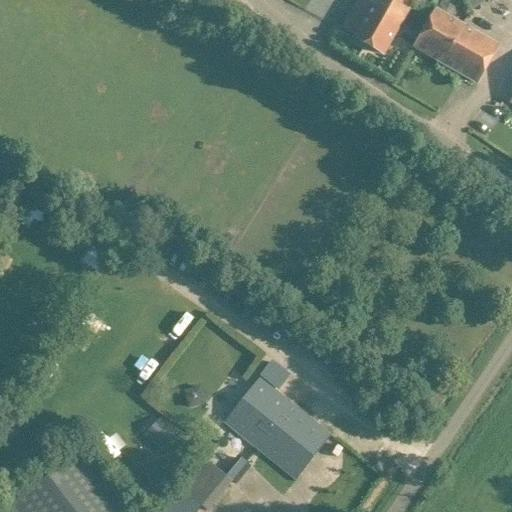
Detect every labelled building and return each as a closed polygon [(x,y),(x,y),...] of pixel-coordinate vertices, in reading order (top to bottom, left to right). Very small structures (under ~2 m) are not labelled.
[(359,0),(345,26),(357,33),(354,38),(382,54),(412,3),(426,11),(431,0),(359,0)] [(436,11),(425,31),(415,48),(477,84),(498,47),(436,11)] [(29,224),(29,207),(17,206),(16,224),(29,224)] [(162,318),(148,330),(161,343),(174,331),(162,318)] [(219,356),(225,344),(214,338),(207,350),(219,356)] [(225,423),(233,429),(257,449),(295,480),(330,436),(272,390),(276,386),(263,375),(225,423)] [(199,388),(184,393),(189,408),(204,403),(199,388)] [(24,422),(32,406),(19,399),(11,415),(24,422)] [(161,417),(145,435),(162,449),(177,431),(161,417)] [(128,511),(81,452),(5,511),(128,511)] [(207,510),(231,481),(207,461),(183,491),(207,510)] [(152,462),(127,474),(140,501),(164,489),(152,462)]
